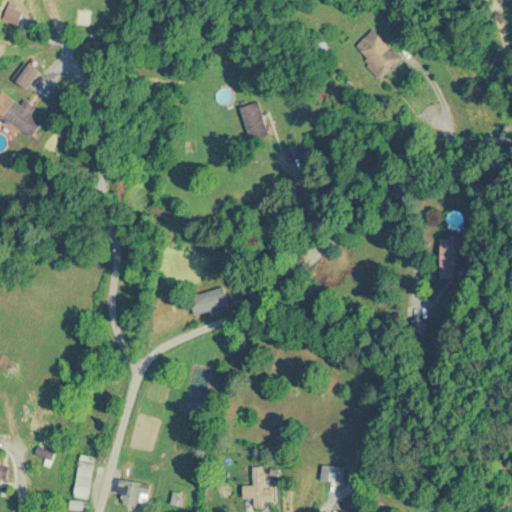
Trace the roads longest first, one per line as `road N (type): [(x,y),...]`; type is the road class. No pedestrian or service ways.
road 1 (residential): [(415,0),(411,153),(351,193),(231,201),(130,257),(78,358),(81,511)]
road 2 (residential): [(129,511),(227,483),(387,483),(455,386),(511,350)]
